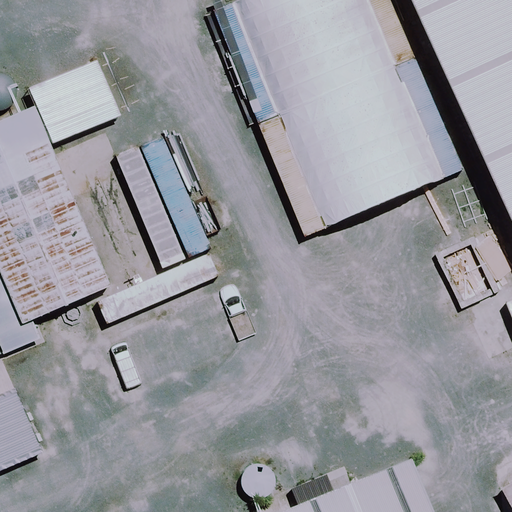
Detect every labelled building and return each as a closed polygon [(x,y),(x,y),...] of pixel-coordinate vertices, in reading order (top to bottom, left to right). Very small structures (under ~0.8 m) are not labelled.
[(363,108),(320,0),(295,0),(208,34),(254,151),(363,108)] [(511,0),(430,0),(511,187),(511,0)] [(28,120),(0,131),(0,322),(97,281),(28,120)] [(162,292),(44,338),(86,441),(203,395),(162,292)] [(403,511),(386,468),(272,511),(403,511)] [(511,511),(511,473),(482,486),(493,511),(511,511)]
